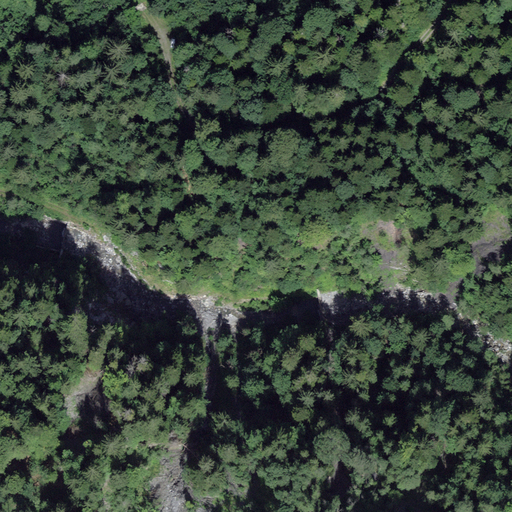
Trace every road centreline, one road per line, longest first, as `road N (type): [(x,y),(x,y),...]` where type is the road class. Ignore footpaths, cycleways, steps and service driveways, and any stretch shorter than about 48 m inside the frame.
road 1 (track): [(197,121),(236,129),(296,126),(379,94),(453,0)]
road 2 (track): [(197,121),(150,115),(77,77),(0,84)]
